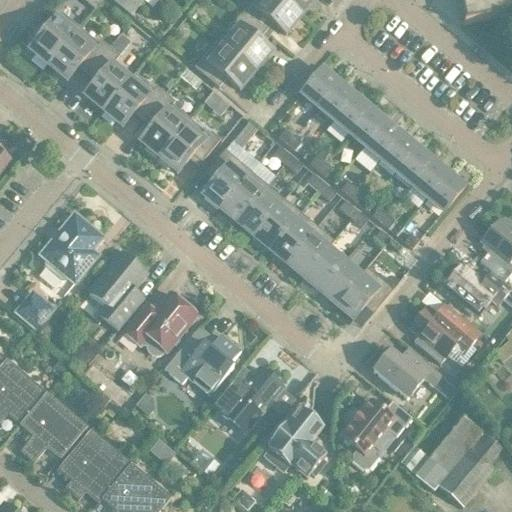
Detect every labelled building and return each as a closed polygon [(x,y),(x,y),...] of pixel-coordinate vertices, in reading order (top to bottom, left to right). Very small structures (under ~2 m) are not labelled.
[(80,0),(94,11),(102,2),(100,0),(80,0)] [(145,0),(112,0),(111,1),(131,18),(145,0)] [(301,18),(279,0),(262,0),(255,10),(250,6),(242,16),(265,34),(272,26),(285,37),(286,36),(284,35),(288,30),(290,31),(301,18)] [(279,0),(301,18),(312,5),(310,4),(313,0),(315,0),(316,0),(279,0)] [(511,0),(463,0),(468,23),(463,25),(463,27),(511,15),(511,0)] [(48,67),(79,30),(60,14),(46,31),(43,29),(35,38),(38,40),(28,52),(29,53),(31,51),(36,55),(34,56),(48,67)] [(238,29),(223,47),(255,73),(266,60),(264,59),(268,54),(270,56),(271,55),(257,43),(265,34),(242,16),(234,26),(238,29)] [(79,30),(48,67),(61,78),(62,77),(67,81),(65,83),(66,83),(82,65),(90,72),(109,50),(99,42),(97,45),(79,30)] [(244,87),(255,73),(223,47),(217,42),(194,70),(218,90),(226,81),(239,93),(240,92),(238,90),(242,85),(244,87)] [(109,50),(90,72),(99,80),(84,98),(85,99),(86,97),(91,101),(90,102),(103,113),(129,82),(111,67),(119,58),(109,50)] [(301,97),(317,110),(339,84),(330,77),(329,78),(321,72),(301,97)] [(129,82),(103,113),(116,124),(117,123),(122,127),(121,129),(122,129),(137,111),(146,118),(164,96),(155,88),(152,91),(134,76),(129,82)] [(333,123),(355,97),(339,84),(317,110),(333,123)] [(164,96),(146,118),(154,126),(139,144),(140,145),(141,143),(146,147),(145,148),(158,159),(190,122),(172,107),(174,104),(164,96)] [(348,136),(370,110),(355,97),(333,123),(348,136)] [(364,149),(386,123),(370,110),(348,136),(364,149)] [(207,137),(190,122),(158,159),(172,170),(173,169),(177,173),(176,175),(177,175),(192,157),(201,164),(220,142),(210,134),(207,137)] [(380,162),(402,136),(386,123),(364,149),(380,162)] [(286,147),(293,139),(285,132),(278,140),(286,147)] [(395,175),(417,149),(402,136),(380,162),(395,175)] [(293,139),(286,147),(294,154),(300,145),(293,139)] [(273,157),(284,167),(291,159),(279,149),(273,157)] [(364,149),(354,161),(370,174),(380,162),(364,149)] [(411,189),(433,162),(417,149),(395,175),(411,189)] [(202,197),(219,211),(250,174),(224,152),(207,173),(216,180),(202,197)] [(0,173),(9,162),(0,154),(0,173)] [(318,173),(324,165),(316,158),(309,166),(318,173)] [(302,169),(291,159),(284,167),(296,177),(302,169)] [(427,202),(449,175),(433,162),(411,189),(427,202)] [(324,165),(318,173),(325,180),(332,172),(324,165)] [(236,225),(267,188),(250,174),(219,211),(236,225)] [(465,189),(449,175),(427,202),(443,215),(465,189)] [(306,185),(317,195),(324,186),(313,177),(306,185)] [(349,199),(356,191),(347,185),(341,192),(349,199)] [(336,196),(324,186),(317,195),(329,204),(336,196)] [(253,239),(283,202),(267,188),(236,225),(253,239)] [(356,191),(349,199),(356,206),(363,198),(356,191)] [(269,253),(300,216),(283,202),(253,239),(269,253)] [(338,212),(351,222),(357,214),(345,204),(338,212)] [(380,225),(387,217),(379,211),(372,219),(380,225)] [(367,223),(357,214),(351,222),(361,231),(367,223)] [(286,267),(317,229),(300,216),(269,253),(286,267)] [(67,280),(74,286),(97,258),(91,253),(102,240),(74,217),(69,223),(66,223),(67,226),(61,233),(58,233),(53,240),(53,243),(40,258),(47,263),(44,267),(44,271),(60,284),(65,284),(67,280)] [(387,217),(380,225),(388,232),(395,224),(387,217)] [(491,275),(504,285),(511,275),(511,269),(508,266),(511,261),(511,226),(506,221),(503,222),(500,224),(499,223),(480,245),(490,253),(479,265),(491,275)] [(302,280),(333,243),(317,229),(286,267),(302,280)] [(380,233),(373,241),(384,250),(391,242),(380,233)] [(411,237),(404,245),(412,252),(419,244),(411,237)] [(334,244),(333,243),(302,280),(319,294),(343,265),(327,251),(334,244)] [(132,293),(146,277),(121,256),(90,294),(105,307),(97,317),(118,333),(143,302),(132,293)] [(360,278),(343,265),(319,294),(336,308),(367,271),(366,270),(360,278)] [(504,285),(491,275),(484,284),(462,267),(442,291),(463,308),(463,312),(471,318),(475,318),(477,320),(491,304),(497,309),(511,292),(504,285)] [(393,293),(367,271),(336,308),(353,322),(366,305),(376,313),(393,293)] [(33,295),(16,315),(36,332),(52,312),(33,295)] [(166,356),(197,319),(169,296),(154,314),(144,307),(121,334),(140,350),(141,348),(146,348),(147,351),(149,354),(152,357),(155,359),(159,358),(162,357),(164,354),(166,356)] [(468,352),(479,338),(444,308),(436,318),(427,310),(408,332),(418,339),(413,345),(440,367),(459,344),(468,352)] [(495,353),(495,356),(495,357),(497,359),(497,360),(499,361),(501,363),(501,364),(503,364),(503,363),(504,363),(506,361),(507,361),(509,359),(510,358),(511,357),(511,356),(511,330),(511,331),(511,332),(509,333),(508,335),(507,336),(506,338),(505,339),(505,340),(507,342),(507,343),(507,344),(506,344),(506,345),(505,346),(503,347),(502,348),(501,348),(500,349),(499,350),(498,351),(497,352),(495,353)] [(164,372),(182,387),(187,380),(209,399),(233,370),(230,368),(240,355),(220,338),(213,346),(197,333),(164,372)] [(433,389),(441,380),(415,358),(407,368),(390,353),(373,374),(407,402),(424,382),(433,389)] [(60,362),(51,372),(58,378),(67,368),(60,362)] [(6,363),(0,370),(0,424),(6,416),(20,428),(46,396),(6,363)] [(211,409),(245,437),(283,391),(278,386),(278,381),(269,374),(264,374),(259,370),(244,389),(234,381),(211,409)] [(283,391),(269,408),(281,418),(294,401),(283,391)] [(46,396),(20,428),(33,439),(20,454),(34,465),(46,450),(60,461),(86,430),(46,396)] [(96,404),(94,406),(101,412),(109,402),(102,396),(101,397),(96,404)] [(353,462),(364,471),(368,471),(377,460),(377,456),(371,451),(394,424),(403,431),(411,422),(391,405),(383,415),(370,403),(341,438),(357,452),(353,458),(353,462)] [(106,412),(105,413),(105,415),(106,415),(107,417),(110,418),(111,419),(112,419),(114,418),(115,418),(116,416),(117,414),(117,413),(117,411),(117,410),(116,409),(114,409),(112,409),(108,410),(106,412)] [(270,451),(262,460),(282,477),(290,467),(306,481),(325,458),(311,446),(323,431),(300,412),(287,427),(286,426),(267,449),(270,451)] [(413,450),(399,468),(433,496),(437,490),(463,511),(493,474),(487,470),(491,465),(493,462),(495,460),(496,458),(497,457),(499,456),(499,455),(500,454),(501,452),(495,447),(484,439),(484,438),(461,420),(428,461),(413,450)] [(101,501),(130,467),(90,433),(57,472),(71,484),(65,491),(78,502),(85,494),(99,505),(102,502),(101,501)] [(404,441),(393,454),(402,461),(412,448),(404,441)] [(158,444),(149,454),(166,468),(175,458),(158,444)] [(200,452),(190,464),(209,480),(219,468),(200,452)] [(101,501),(102,502),(113,511),(161,511),(171,500),(130,467),(101,501)]
